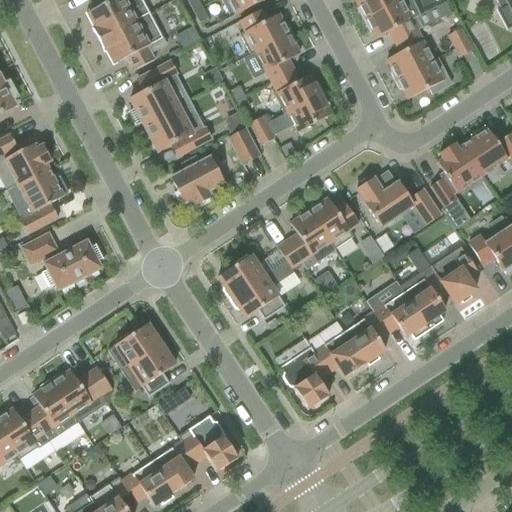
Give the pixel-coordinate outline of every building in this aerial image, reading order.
[(97,42),(148,15),(140,0),(92,0),(97,9),(89,13),(96,27),(91,30),(97,42)] [(201,8),(196,0),(188,0),(186,1),(192,13),(201,8)] [(265,0),(225,0),(234,16),(265,0)] [(361,22),(399,2),(402,0),(354,0),(358,9),(355,10),(361,22)] [(361,22),(367,34),(370,32),(374,40),(388,33),(393,44),(415,32),(421,30),(415,19),(418,17),(409,0),(402,0),(399,2),(361,22)] [(506,6),(511,16),(511,0),(475,0),(494,0),(499,9),(506,6)] [(192,13),(198,24),(207,20),(201,8),(192,13)] [(249,56),(255,53),(290,35),(285,24),(282,26),(277,16),(266,22),(260,11),(238,23),(244,34),(238,36),(249,56)] [(165,47),(148,15),(97,42),(103,54),(108,51),(116,65),(124,60),(131,73),(153,62),(150,55),(165,47)] [(481,54),(494,46),(483,27),(470,34),(481,54)] [(459,31),(447,37),(459,59),(470,53),(459,31)] [(393,83),(431,63),(415,32),(393,44),(399,54),(385,61),(390,70),(389,74),(393,83)] [(295,45),(290,35),(255,53),(270,83),(292,72),(287,62),(298,56),(293,46),(295,45)] [(141,127),(177,108),(169,92),(180,87),(175,76),(176,76),(169,63),(136,81),(142,94),(128,102),(133,111),(128,114),(135,128),(140,125),(141,127)] [(436,73),(431,63),(393,83),(397,91),(401,92),(406,101),(428,90),(431,96),(450,86),(442,70),(436,73)] [(298,83),(292,72),(270,83),(276,94),(273,96),(283,116),(286,114),(322,95),(316,83),(313,85),(309,77),(298,83)] [(3,87),(0,82),(0,114),(14,107),(10,101),(15,98),(7,84),(3,87)] [(328,107),(322,95),(286,114),(296,134),(298,133),(299,137),(310,131),(309,128),(330,117),(325,109),(328,107)] [(184,121),(177,108),(141,127),(151,144),(154,142),(160,152),(170,147),(176,158),(209,141),(204,131),(203,132),(195,116),(184,121)] [(226,128),(229,135),(245,126),(238,114),(226,120),(229,126),(226,128)] [(260,147),(272,141),(260,119),(249,125),(260,147)] [(481,177),(509,159),(511,163),(511,138),(510,135),(495,145),(486,131),(485,132),(483,128),(469,137),(471,141),(461,148),(481,177)] [(244,132),(228,140),(241,166),(257,157),(244,132)] [(3,193),(3,194),(47,171),(44,166),(50,163),(41,147),(36,150),(33,145),(17,154),(15,150),(16,149),(9,136),(0,141),(0,174),(8,173),(15,186),(3,193)] [(461,148),(456,151),(453,146),(438,156),(441,161),(436,164),(443,176),(439,179),(440,181),(429,188),(443,209),(455,202),(452,197),(481,177),(461,148)] [(209,162),(208,160),(198,165),(194,158),(180,165),(184,172),(170,180),(183,205),(188,203),(190,208),(209,198),(206,193),(221,185),(218,179),(223,176),(214,159),(209,162)] [(53,181),(47,171),(3,194),(16,188),(23,201),(15,209),(21,222),(19,223),(25,236),(57,220),(49,205),(62,199),(61,198),(66,195),(58,179),(53,181)] [(354,192),(379,229),(411,207),(425,227),(439,217),(421,192),(407,201),(406,199),(407,198),(403,192),(402,193),(396,184),(394,186),(386,174),(373,182),(372,180),(370,182),(368,179),(355,188),(357,190),(354,192)] [(315,204),(306,210),(333,251),(352,238),(347,232),(357,225),(343,204),(333,211),(326,200),(317,206),(315,204)] [(333,251),(306,210),(296,216),(298,219),(289,225),(296,236),(286,242),(300,263),(305,272),(334,252),(333,251)] [(511,236),(508,230),(484,246),(479,237),(467,245),(481,267),(492,259),(501,273),(502,272),(505,276),(511,271),(511,236)] [(53,286),(57,293),(72,285),(73,285),(74,284),(76,287),(84,283),(82,280),(84,279),(84,278),(100,270),(96,264),(101,261),(94,246),(89,249),(85,243),(71,250),(68,245),(55,251),(47,235),(20,250),(29,266),(40,261),(46,272),(40,274),(48,289),(53,286)] [(300,263),(286,242),(276,249),(285,263),(290,270),(300,263)] [(459,248),(429,268),(446,295),(453,306),(459,302),(461,305),(470,300),(468,296),(474,292),(467,281),(477,275),(459,248)] [(221,292),(227,302),(263,277),(249,257),(248,258),(244,257),(235,263),(234,267),(216,279),(222,287),(221,292)] [(292,274),(290,270),(285,263),(263,277),(227,302),(233,311),(237,312),(244,320),(256,312),(263,322),(284,308),(271,289),(292,274)] [(436,302),(446,295),(429,268),(398,289),(428,333),(442,323),(438,316),(443,313),(436,302)] [(428,333),(398,289),(395,283),(365,303),(372,314),(386,335),(396,329),(403,339),(408,336),(413,343),(428,333)] [(16,290),(2,296),(12,316),(26,310),(16,290)] [(376,342),(386,335),(372,314),(342,334),(363,366),(365,365),(367,368),(378,361),(376,358),(383,353),(376,342)] [(120,373),(162,345),(156,335),(152,334),(146,326),(129,337),(124,336),(115,343),(114,347),(106,352),(120,373)] [(363,366),(342,334),(312,354),(326,375),(336,368),(343,379),(363,366)] [(169,354),(162,345),(120,373),(134,394),(140,389),(147,399),(168,385),(161,375),(174,367),(168,359),(169,354)] [(316,382),(326,375),(312,354),(309,349),(278,370),(282,375),(281,379),(287,389),(291,390),(306,412),(327,398),(316,382)] [(96,370),(86,376),(100,397),(110,391),(96,370)] [(104,405),(100,397),(86,376),(76,383),(69,372),(60,379),(58,376),(48,382),(76,424),(104,405)] [(76,424),(48,382),(39,389),(41,391),(31,397),(38,408),(28,415),(47,442),(76,424)] [(47,442),(28,415),(19,421),(12,411),(3,416),(0,415),(0,433),(15,456),(18,461),(47,442)] [(177,438),(180,443),(194,464),(204,458),(215,474),(236,460),(221,438),(222,434),(215,424),(211,423),(208,418),(177,438)] [(0,466),(15,456),(0,433),(0,466)] [(184,471),(194,464),(180,443),(150,463),(171,495),(192,482),(184,471)] [(171,495),(150,463),(120,483),(134,504),(144,498),(151,509),(159,503),(161,506),(171,500),(169,497),(171,495)] [(134,504),(120,483),(118,479),(88,499),(96,511),(125,511),(124,511),(134,504)] [(67,511),(96,511),(88,499),(85,496),(66,509),(67,511)]
